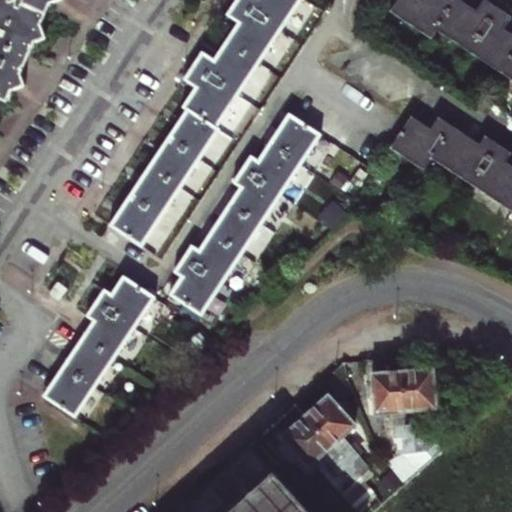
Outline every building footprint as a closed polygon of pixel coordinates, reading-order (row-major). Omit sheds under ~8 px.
[(0,0),(0,100),(6,103),(10,94),(23,89),(19,77),(33,49),(44,45),(40,33),(53,6),(63,2),(62,0),(0,0)] [(138,247),(304,1),(302,0),(257,0),(256,0),(244,0),(230,22),(238,28),(212,67),(204,62),(187,87),(196,94),(183,114),(186,116),(110,229),(138,247)] [(438,0),(438,2),(434,0),(404,0),(395,14),(435,41),(440,34),(511,80),(511,38),(503,32),(509,24),(482,6),(477,13),(456,0),(438,0)] [(411,120),(390,150),(423,172),(431,159),(511,212),(511,168),(506,164),(510,158),(485,141),(480,147),(439,120),(430,132),(411,120)] [(201,319),(321,143),(290,123),(261,165),(256,161),(236,189),(242,193),(203,251),(198,247),(178,275),(185,280),(172,299),(201,319)] [(112,367),(156,302),(125,281),(112,301),(104,295),(87,321),(95,326),(46,399),(76,420),(94,394),(112,367)] [(122,374),(112,367),(94,394),(103,400),(122,374)] [(431,373),(401,376),(408,459),(424,458),(429,462),(438,454),(418,437),(417,415),(433,413),(431,373)] [(408,459),(401,376),(369,378),(373,417),(389,417),(391,443),(398,442),(400,458),(415,475),(429,462),(424,458),(408,459)] [(327,397),(301,420),(355,480),(359,476),(349,464),(355,458),(338,440),(354,425),(327,397)] [(355,480),(301,420),(279,442),(305,471),(317,460),(333,477),(340,474),(350,485),(349,490),(360,501),(367,494),(355,480)] [(304,511),(248,448),(176,511),(304,511)]
